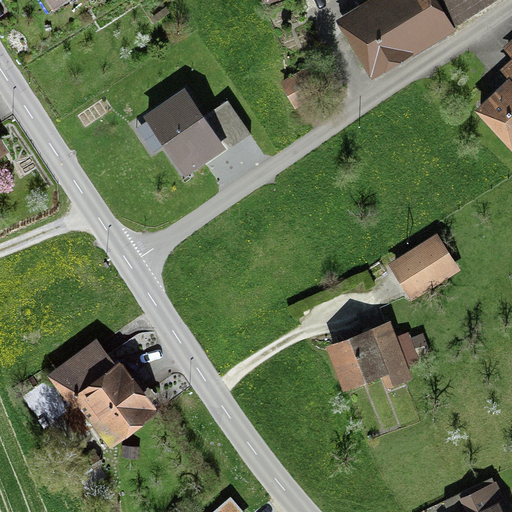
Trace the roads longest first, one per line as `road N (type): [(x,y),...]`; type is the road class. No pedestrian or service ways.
road 1 (residential): [(511,5),(129,263)]
road 2 (tertiary): [(129,263),(250,447),(304,511)]
road 3 (tertiary): [(0,68),(129,263)]
